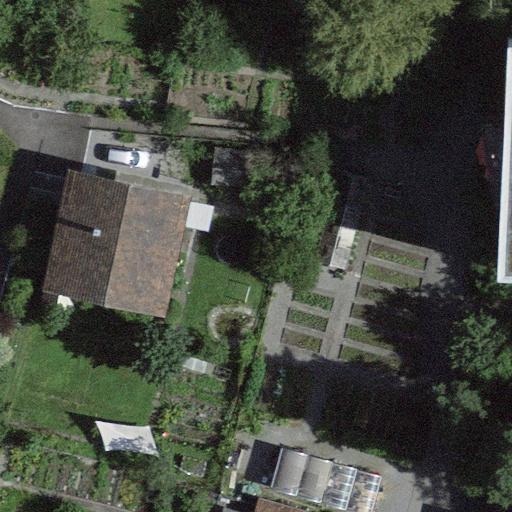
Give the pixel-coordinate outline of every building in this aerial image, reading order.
[(285,148),(217,143),(213,180),(281,186),(285,148)] [(189,181),(67,157),(43,281),(47,281),(43,301),(65,306),(69,286),(165,304),(189,181)] [(371,173),(336,164),(312,258),(346,267),(371,173)] [(286,218),(265,213),(259,237),(280,242),(286,218)] [(369,511),(381,473),(280,442),(268,484),(361,511),(369,511)] [(511,511),(511,484),(491,479),(482,511),(511,511)] [(314,511),(257,495),(252,511),(250,511),(223,504),(221,511),(314,511)]
